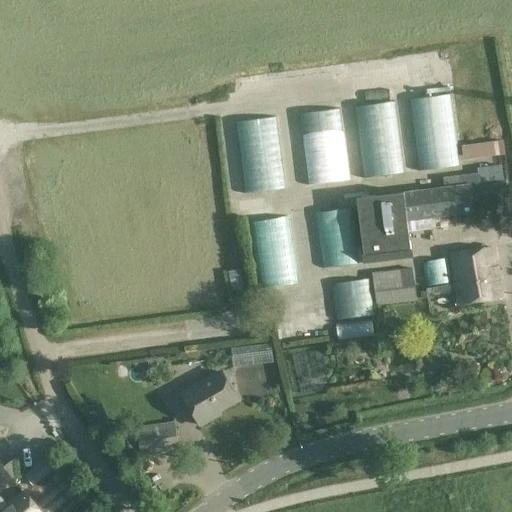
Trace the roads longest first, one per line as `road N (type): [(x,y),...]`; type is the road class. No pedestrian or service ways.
road 1 (track): [(0,220),(47,381),(136,511)]
road 2 (tertiary): [(210,511),(304,461),(372,438),(511,413)]
